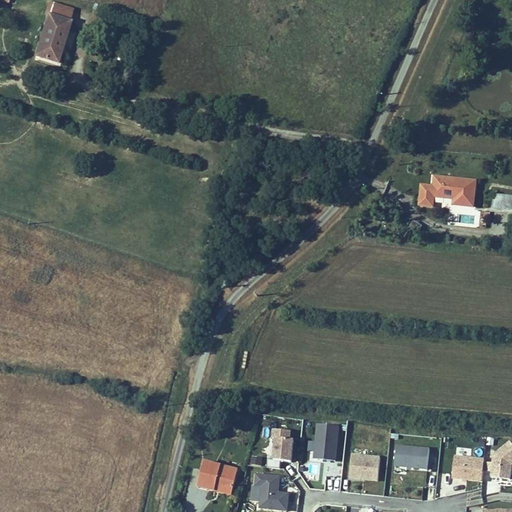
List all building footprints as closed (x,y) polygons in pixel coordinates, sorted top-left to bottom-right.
[(57,65),(72,22),(70,21),(74,9),(50,1),(45,16),(47,16),(33,57),(57,65)] [(478,180),(434,175),(433,185),(421,184),(419,205),(434,207),(434,198),(445,200),(446,191),(453,191),(451,205),(474,207),(478,180)] [(511,195),(495,194),(494,207),(511,208),(511,195)] [(334,459),(338,424),(317,422),(314,456),(334,459)] [(267,464),(280,466),(281,458),(291,459),(294,437),(290,437),(291,428),(274,426),(273,435),(276,436),(274,457),(268,456),(267,464)] [(429,468),(431,448),(398,444),(396,464),(429,468)] [(489,462),(488,478),(511,479),(511,446),(494,446),(493,462),(489,462)] [(352,454),(350,476),(379,479),(381,457),(352,454)] [(456,477),(486,480),(488,459),(458,455),(456,477)] [(239,467),(202,460),(197,487),(215,491),(216,485),(234,488),(239,467)] [(258,505),(286,508),(288,491),(277,490),(279,473),(255,471),(253,483),(260,484),(258,505)] [(234,488),(216,485),(215,491),(233,494),(234,488)]
